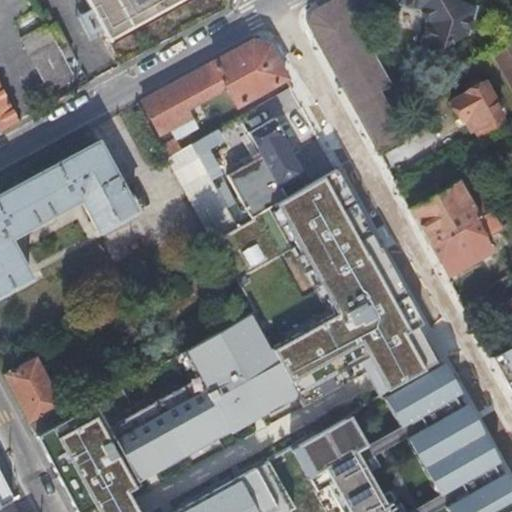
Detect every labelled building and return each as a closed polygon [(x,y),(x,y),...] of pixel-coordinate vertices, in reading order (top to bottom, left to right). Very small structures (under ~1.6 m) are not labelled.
[(0,0),(0,1),(49,87),(74,74),(73,73),(69,66),(50,34),(30,0),(0,0)] [(86,0),(108,38),(177,0),(86,0)] [(308,22),(379,151),(402,138),(376,91),(388,84),(352,19),(371,9),(365,0),(334,0),(314,11),(308,22)] [(398,0),(398,3),(418,9),(426,23),(420,40),(441,47),(466,33),(474,8),(454,2),(452,0),(398,0)] [(65,26),(50,34),(69,66),(83,58),(65,26)] [(255,40),(142,102),(160,133),(169,128),(175,140),(196,128),(187,111),(226,88),(236,105),(286,77),(284,73),(270,47),(255,40)] [(511,44),(493,54),(511,88),(511,44)] [(465,114),(478,137),(508,121),(485,80),(452,99),(462,116),(465,114)] [(0,134),(19,124),(0,88),(0,134)] [(181,150),(175,140),(158,149),(164,160),(181,150)] [(96,145),(0,198),(0,295),(27,281),(6,241),(79,202),(97,232),(133,213),(96,145)] [(189,145),(181,150),(164,160),(211,243),(234,229),(189,145)] [(428,243),(485,212),(482,207),(475,211),(459,181),(408,207),(428,243)] [(497,206),(485,212),(428,243),(446,275),(500,247),(494,235),(509,228),(497,206)] [(511,343),(495,353),(501,365),(510,360),(511,363),(511,374),(503,379),(511,394),(511,343)] [(18,362),(21,366),(31,361),(28,357),(18,362)] [(21,366),(4,375),(27,420),(53,406),(59,402),(36,359),(31,361),(21,366)] [(442,363),(384,395),(400,425),(411,419),(459,393),(442,363)] [(459,393),(411,419),(417,430),(464,404),(459,393)] [(417,430),(415,432),(446,488),(448,487),(496,460),(464,404),(417,430)] [(348,413),(290,445),(306,475),(318,469),(354,449),(364,443),(348,413)] [(387,511),(354,449),(318,469),(341,511),(387,511)] [(164,511),(278,511),(291,505),(267,459),(164,511)] [(496,460),(448,487),(454,499),(503,473),(496,460)] [(454,499),(444,504),(448,511),(501,511),(511,506),(511,489),(503,473),(454,499)] [(0,479),(0,506),(10,500),(0,479)]
